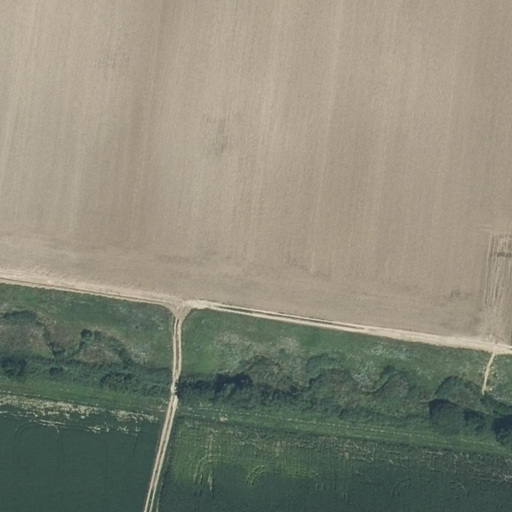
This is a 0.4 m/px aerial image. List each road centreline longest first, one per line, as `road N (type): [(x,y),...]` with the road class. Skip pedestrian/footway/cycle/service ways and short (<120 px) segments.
road 1 (track): [(511,347),(0,275)]
road 2 (track): [(0,384),(511,454)]
road 3 (track): [(184,304),(149,511)]
